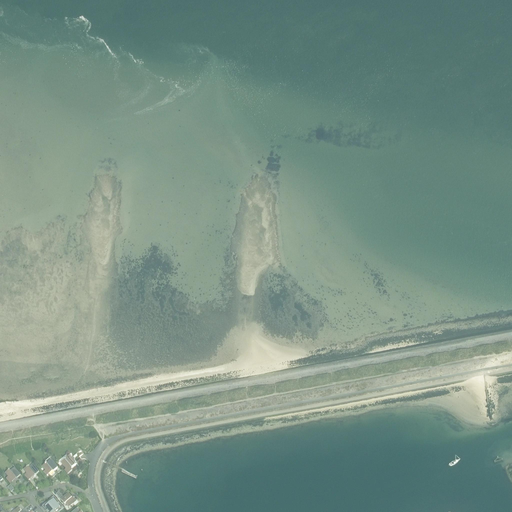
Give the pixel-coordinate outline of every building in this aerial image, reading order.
[(69,456),(61,463),(66,469),(64,470),(67,474),(72,470),(71,469),(76,465),(78,465),(79,467),(83,463),(82,461),(81,460),(80,460),(81,460),(77,463),(73,458),(72,459),(69,456)] [(44,472),(47,476),(49,474),(51,476),(54,473),(53,472),(58,468),(51,461),(47,464),(46,463),(42,466),(46,470),(44,472)] [(29,480),(39,472),(33,464),(29,468),(28,466),(24,470),(27,473),(24,475),(29,480)] [(10,484),(20,475),(14,468),(10,471),(9,470),(5,473),(8,477),(6,478),(10,484)] [(63,498),(61,495),(58,492),(56,494),(64,505),(65,504),(68,507),(73,504),(75,506),(79,503),(77,501),(76,501),(73,497),(72,498),(68,494),(63,498)] [(45,511),(46,511),(54,511),(60,508),(61,509),(62,507),(56,499),(54,501),(53,500),(51,501),(50,500),(45,504),(47,505),(45,507),(47,510),(45,511)] [(28,507),(32,511),(39,511),(40,511),(33,503),(28,507)]
